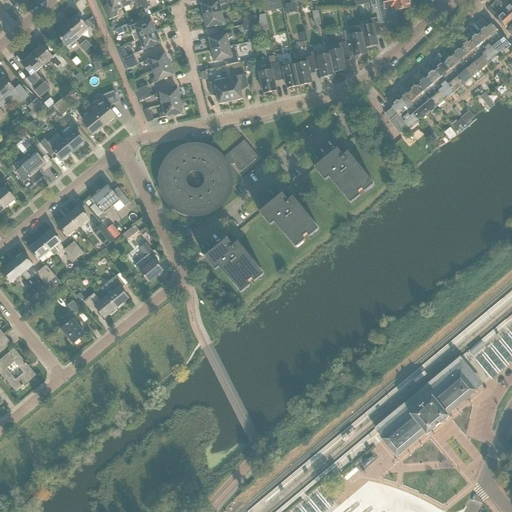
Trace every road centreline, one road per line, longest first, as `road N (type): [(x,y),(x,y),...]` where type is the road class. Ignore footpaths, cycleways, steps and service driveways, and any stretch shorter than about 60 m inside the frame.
road 1 (residential): [(343,94),(342,123),(174,257)]
road 2 (residential): [(62,377),(183,278),(174,257)]
road 3 (unclassified): [(0,248),(123,146)]
road 4 (unclassified): [(206,123),(343,94)]
road 5 (residential): [(206,123),(175,9),(185,5)]
road 6 (unclassified): [(343,94),(365,83),(439,11)]
road 7 (residential): [(388,95),(481,10)]
road 8 (residential): [(174,257),(123,146)]
